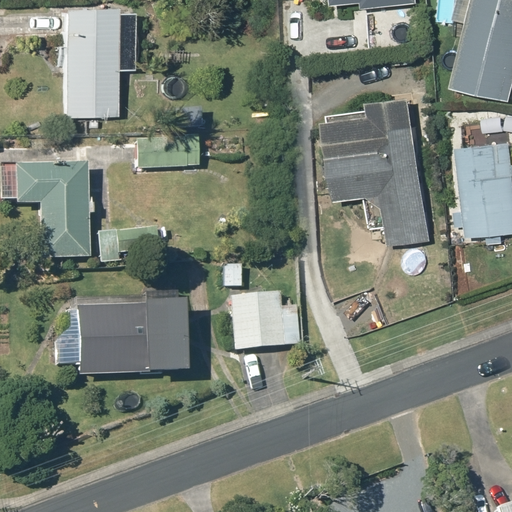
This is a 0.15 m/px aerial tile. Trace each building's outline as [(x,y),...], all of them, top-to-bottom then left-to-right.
[(511,0),(473,0),(452,83),(510,98),(511,88),(511,0)] [(102,4),(51,6),(54,115),(108,113),(102,4)] [(315,29),(294,29),(293,62),(315,62),(315,29)] [(369,44),(377,96),(368,97),(370,111),(325,115),(334,196),(381,191),(389,242),(431,237),(415,126),(432,123),(428,94),(410,97),(406,63),(420,60),(417,38),(369,44)] [(265,94),(265,118),(280,118),(279,93),(265,94)] [(193,136),(131,137),(132,169),(194,167),(193,136)] [(504,240),(503,231),(511,229),(511,161),(510,138),(457,143),(466,234),(487,232),(487,242),(504,240)] [(78,162),(4,164),(5,204),(31,204),(32,259),(83,258),(78,162)] [(150,227),(92,232),(94,254),(153,249),(150,227)] [(219,286),(236,286),(236,266),(219,266),(219,286)] [(202,271),(186,272),(188,296),(203,295),(202,271)] [(171,290),(139,292),(139,306),(66,308),(69,376),(175,372),(171,290)] [(223,297),(228,351),(279,346),(274,294),(223,297)]
